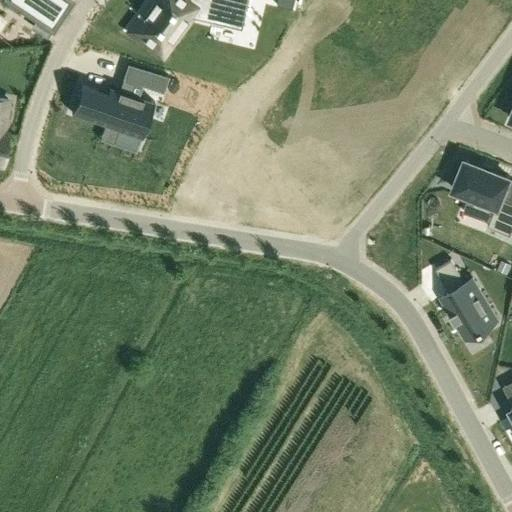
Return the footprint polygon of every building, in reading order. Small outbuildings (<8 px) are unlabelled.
[(14,0),(51,24),(67,0),(14,0)] [(153,0),(131,30),(162,52),(189,15),(195,17),(212,21),(241,28),(245,11),(247,0),(153,0)] [(133,65),(128,79),(163,92),(169,76),(133,65)] [(81,84),(71,112),(141,136),(154,101),(109,85),(106,92),(81,84)] [(465,159),(453,188),(496,205),(488,226),(510,235),(511,230),(511,202),(501,198),(509,177),(493,171),(493,170),(482,165),(481,166),(465,159)] [(451,258),(436,267),(450,291),(441,296),(452,313),(451,313),(451,314),(452,313),(456,319),(455,320),(455,321),(456,320),(466,337),(497,319),(472,277),(465,281),(451,258)]
